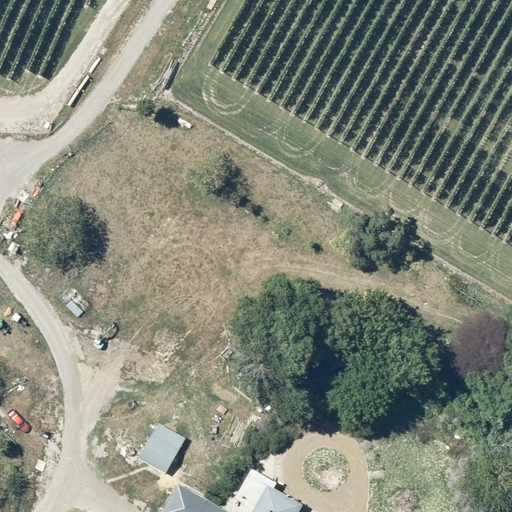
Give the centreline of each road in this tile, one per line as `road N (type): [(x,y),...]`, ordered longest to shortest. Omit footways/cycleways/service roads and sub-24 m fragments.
road 1 (unknown): [(7,162),(85,95),(149,0)]
road 2 (unknown): [(67,451),(38,313),(0,263)]
